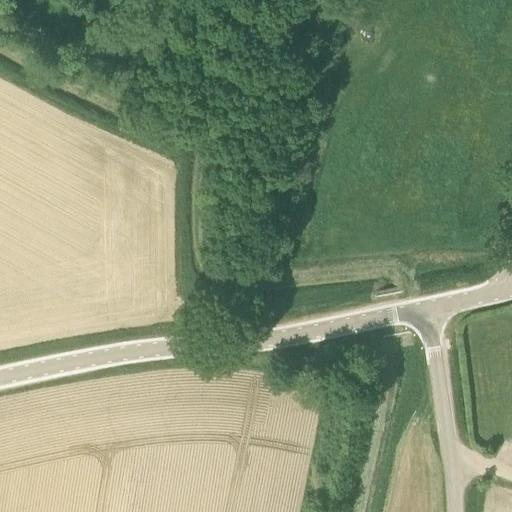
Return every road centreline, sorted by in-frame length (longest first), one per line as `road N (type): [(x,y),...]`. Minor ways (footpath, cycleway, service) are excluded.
road 1 (track): [(0,39),(110,101),(186,123),(208,139),(207,255),(221,272),(241,280),(405,268),(414,312)]
road 2 (unclassified): [(377,320),(272,340),(148,347),(0,378)]
road 3 (unclassified): [(454,511),(429,309)]
road 4 (track): [(353,511),(378,367),(377,320)]
